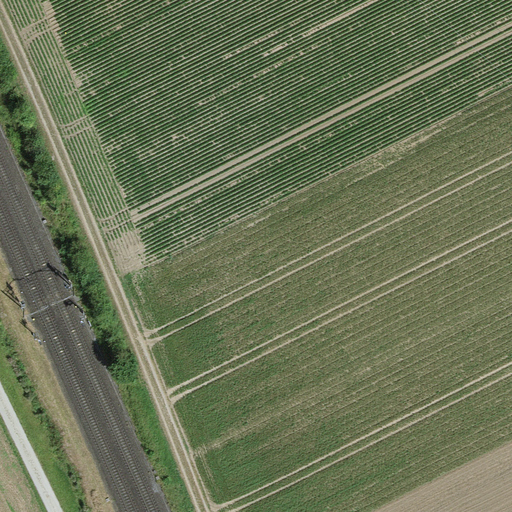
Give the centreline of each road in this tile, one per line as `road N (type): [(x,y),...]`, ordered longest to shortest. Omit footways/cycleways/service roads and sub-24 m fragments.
road 1 (track): [(0,29),(216,511)]
road 2 (track): [(0,403),(54,511)]
